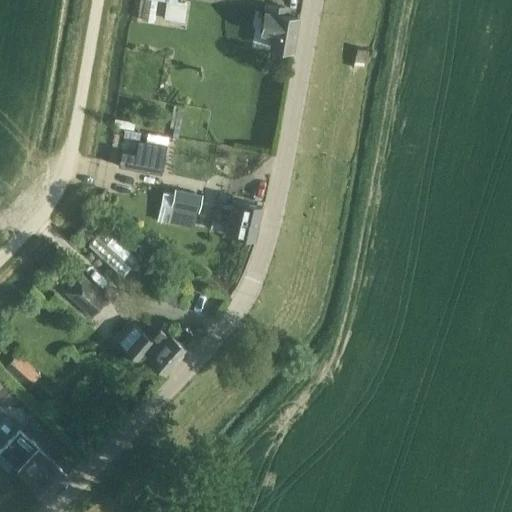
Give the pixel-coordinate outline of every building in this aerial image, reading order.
[(156,0),(166,0),(164,19),(184,22),(187,3),(177,1),(176,0),(144,0),(141,19),(153,21),(156,0)] [(270,47),(273,47),(292,51),(298,17),(283,15),(285,7),(266,4),(261,33),(273,34),(270,47)] [(174,105),(169,128),(174,129),(172,137),(178,138),(184,107),(174,105)] [(115,117),(114,126),(116,127),(130,129),(133,130),(134,129),(135,121),(135,120),(117,117),(115,117)] [(125,130),(123,137),(138,140),(139,140),(141,133),(125,130)] [(148,133),(146,141),(167,145),(168,137),(148,133)] [(121,151),(118,166),(161,174),(167,145),(146,141),(139,140),(138,140),(135,154),(121,151)] [(178,191),(171,222),(195,228),(202,197),(178,191)] [(227,204),(227,203),(229,196),(221,195),(219,202),(227,204)] [(235,234),(255,238),(262,207),(242,202),(233,200),(227,232),(235,234)] [(104,227),(88,244),(123,276),(139,258),(104,227)] [(159,252),(136,279),(153,295),(177,268),(159,252)] [(65,292),(80,305),(92,317),(108,300),(81,275),(65,292)] [(150,340),(142,333),(129,321),(115,337),(139,359),(144,354),(165,373),(187,349),(172,336),(170,338),(160,329),(150,340)] [(18,353),(4,367),(26,388),(40,374),(18,353)] [(0,376),(0,400),(6,407),(19,394),(0,376)] [(52,460),(52,461),(33,444),(12,466),(44,497),(67,474),(52,460)]
